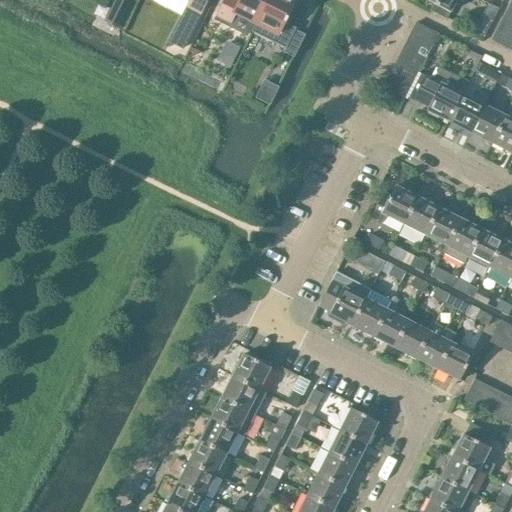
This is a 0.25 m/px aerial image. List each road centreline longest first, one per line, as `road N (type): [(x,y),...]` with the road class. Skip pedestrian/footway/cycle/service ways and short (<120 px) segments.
road 1 (residential): [(266,323),(428,408),(376,511)]
road 2 (residential): [(124,511),(226,310),(266,323)]
road 3 (residential): [(266,323),(366,122)]
road 4 (residential): [(511,194),(366,122)]
road 5 (residential): [(366,122),(332,103),(379,8)]
